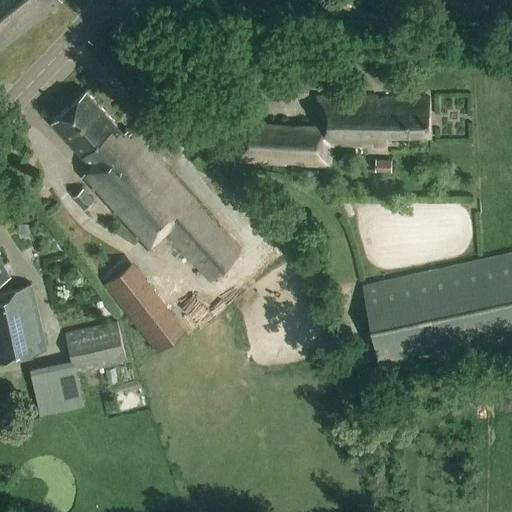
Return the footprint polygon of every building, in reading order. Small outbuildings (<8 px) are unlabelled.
[(58,0),(0,0),(0,53),(62,4),(58,0)] [(90,164),(124,133),(86,92),(53,123),(90,164)] [(297,163),(330,165),(331,150),(368,149),(368,145),(374,145),(374,148),(388,147),(388,139),(431,138),(430,97),(378,98),(378,95),(315,96),(315,116),(321,116),(322,127),(237,123),(235,161),(286,163),(286,161),(297,161),(297,163)] [(124,133),(90,164),(84,176),(151,249),(168,233),(210,281),(242,252),(129,129),(124,133)] [(391,160),(375,160),(375,172),(391,173),(391,160)] [(83,189),(73,198),(84,211),(94,202),(83,189)] [(17,234),(29,233),(29,224),(17,225),(17,234)] [(511,254),(423,273),(363,285),(381,372),(511,343),(511,254)] [(0,281),(11,276),(0,256),(0,281)] [(132,261),(102,285),(154,352),(185,328),(132,261)] [(0,360),(47,350),(33,283),(0,291),(0,360)] [(65,334),(72,360),(30,370),(41,416),(84,407),(77,374),(128,363),(117,322),(65,334)]
